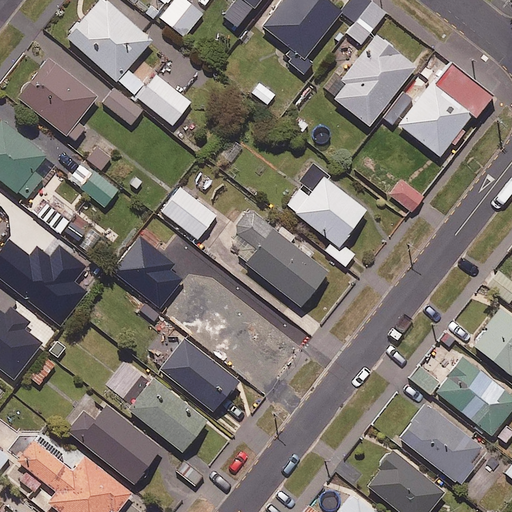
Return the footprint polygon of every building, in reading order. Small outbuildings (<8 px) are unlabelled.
[(149,37),(106,0),(95,0),(65,35),(131,93),(142,81),(124,66),(149,37)] [(201,12),(186,0),(170,0),(159,15),(183,35),(201,12)] [(255,0),(232,0),(222,13),(236,24),(255,0)] [(327,0),(278,0),(260,23),(294,49),(286,59),(303,72),(311,61),(303,55),(339,9),(327,0)] [(384,11),(370,0),(347,0),(339,10),(354,21),(346,31),(359,42),(384,11)] [(414,64),(374,32),(347,65),(343,63),(323,87),(366,123),(414,64)] [(94,94),(46,55),(15,93),(72,140),(83,126),(74,119),(94,94)] [(449,144),(454,148),(465,133),(460,129),(471,117),(475,121),(498,91),(453,55),(397,125),(438,157),(449,144)] [(189,100),(154,72),(136,95),(171,123),(189,100)] [(141,109),(112,87),(101,101),(130,123),(141,109)] [(54,159),(0,116),(0,178),(25,198),(54,159)] [(110,155),(94,143),(85,156),(100,168),(110,155)] [(116,187),(81,160),(68,177),(104,204),(116,187)] [(338,240),(364,207),(326,178),(329,173),(312,160),(294,182),(299,186),(285,203),(331,239),(324,249),(344,264),(353,253),(338,240)] [(422,194),(400,177),(388,193),(410,210),(422,194)] [(77,207),(48,184),(29,209),(69,239),(76,230),(65,222),(77,207)] [(214,213),(179,186),(161,210),(196,237),(214,213)] [(325,270),(250,209),(233,230),(254,246),(243,260),(298,304),(325,270)] [(91,262),(55,234),(36,259),(72,287),(91,262)] [(162,273),(126,245),(108,269),(144,297),(162,273)] [(511,294),(511,281),(498,269),(487,282),(507,300),(511,294)] [(286,335),(221,284),(208,301),(224,314),(207,336),(250,370),(267,349),(272,353),(286,335)] [(0,366),(12,376),(40,341),(22,326),(26,321),(0,299),(0,366)] [(168,324),(146,299),(137,307),(159,332),(168,324)] [(511,314),(500,305),(471,340),(511,373),(511,314)] [(57,360),(67,347),(55,337),(45,349),(57,360)] [(238,381),(183,337),(158,368),(212,412),(238,381)] [(511,433),(511,414),(507,411),(511,404),(511,394),(460,354),(442,378),(421,361),(408,378),(433,397),(437,392),(490,433),(504,444),(511,433)] [(53,363),(44,356),(29,376),(38,382),(53,363)] [(206,422),(154,380),(130,411),(182,452),(206,422)] [(484,450),(424,403),(398,435),(458,483),(484,450)] [(92,420),(80,410),(64,430),(134,484),(161,448),(104,404),(92,420)] [(38,433),(23,434),(8,453),(23,465),(12,479),(32,494),(34,491),(61,511),(106,511),(109,508),(113,511),(131,489),(78,448),(70,458),(38,433)] [(424,511),(441,492),(391,451),(365,482),(401,511),(424,511)] [(511,461),(502,473),(511,482),(511,461)] [(202,474),(186,462),(178,473),(195,485),(202,474)] [(376,511),(351,491),(334,511),(318,511),(310,505),(304,511),(376,511)]
